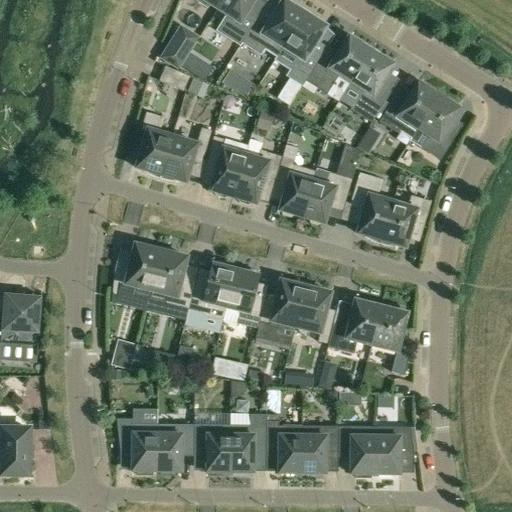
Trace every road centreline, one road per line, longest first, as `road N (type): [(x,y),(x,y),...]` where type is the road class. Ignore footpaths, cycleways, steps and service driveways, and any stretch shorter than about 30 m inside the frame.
road 1 (residential): [(338,0),(508,104),(471,176),(440,282)]
road 2 (residential): [(440,282),(87,183)]
road 3 (residential): [(90,495),(447,500)]
road 4 (residential): [(90,495),(79,426),(75,270)]
road 5 (residential): [(440,282),(447,500)]
road 6 (residential): [(87,183),(118,61),(145,0)]
